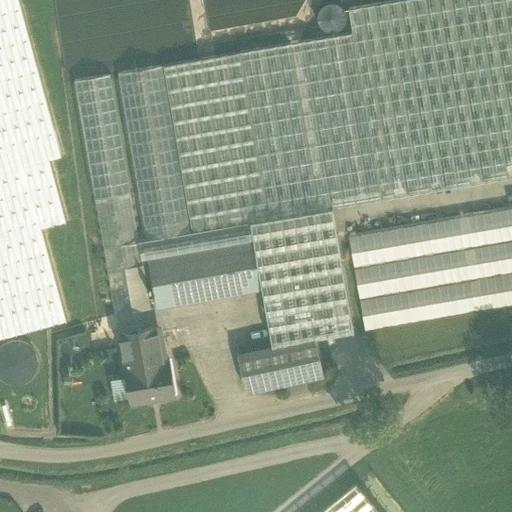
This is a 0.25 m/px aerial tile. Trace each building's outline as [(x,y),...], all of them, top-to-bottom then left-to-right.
[(19,0),(0,0),(0,336),(66,318),(41,226),(66,219),(49,157),(61,154),(19,0)] [(511,0),(398,0),(348,9),(352,32),(353,32),(382,199),(511,176),(511,0)] [(320,23),(333,24),(334,12),(321,11),(320,23)] [(352,32),(162,65),(194,231),(145,239),(139,240),(142,260),(148,259),(253,240),(249,221),(332,207),(382,199),(353,32),(352,32)] [(162,65),(116,73),(145,239),(194,231),(162,65)] [(110,74),(73,81),(94,203),(131,197),(110,74)] [(131,197),(94,203),(113,315),(150,308),(147,291),(151,290),(150,287),(147,287),(142,260),(139,240),(131,197)] [(332,207),(249,221),(253,240),(261,289),(262,289),(272,346),(315,336),(315,337),(353,330),(332,207)] [(511,207),(348,236),(365,331),(511,305),(511,207)] [(253,240),(148,259),(156,308),(261,289),(253,240)] [(160,331),(141,334),(147,363),(126,367),(124,367),(131,402),(175,395),(169,359),(165,360),(160,331)] [(141,334),(121,337),(126,367),(147,363),(141,334)] [(272,346),(237,353),(246,392),(324,375),(315,337),(315,336),(272,346)] [(0,342),(0,380),(34,380),(33,341),(0,342)] [(377,511),(355,485),(320,511),(377,511)]
